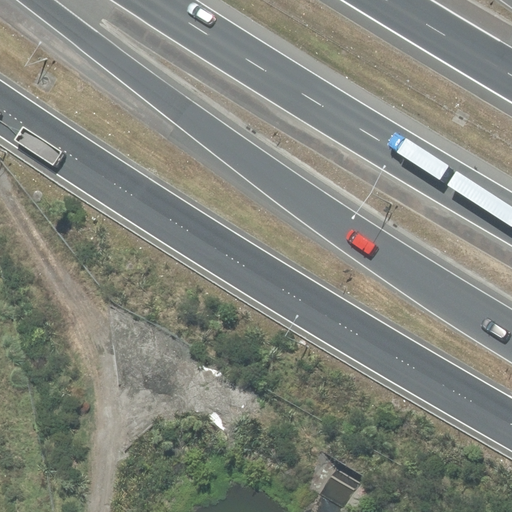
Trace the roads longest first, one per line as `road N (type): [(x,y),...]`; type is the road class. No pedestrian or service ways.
road 1 (trunk): [(511,424),(342,326),(0,107)]
road 2 (motorway): [(511,337),(358,240),(28,0)]
road 3 (motorway): [(511,229),(143,0)]
road 4 (track): [(99,511),(120,379),(103,327),(0,187)]
road 5 (motorway): [(378,0),(511,83)]
